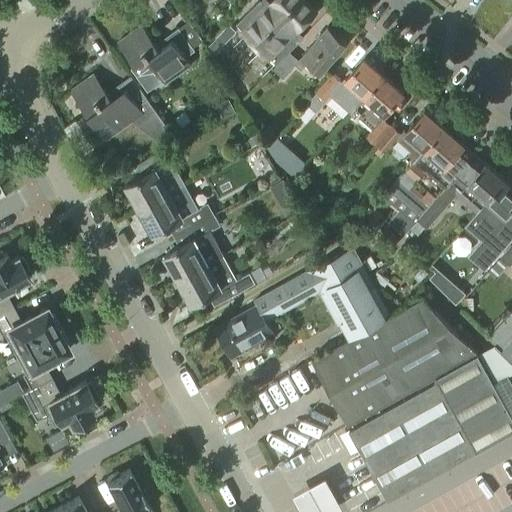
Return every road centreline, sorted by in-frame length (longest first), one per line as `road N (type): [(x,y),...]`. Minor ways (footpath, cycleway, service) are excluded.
road 1 (tertiary): [(190,407),(63,179)]
road 2 (residential): [(0,509),(161,423)]
road 3 (residential): [(511,94),(403,0)]
road 4 (tertiary): [(63,179),(0,57)]
